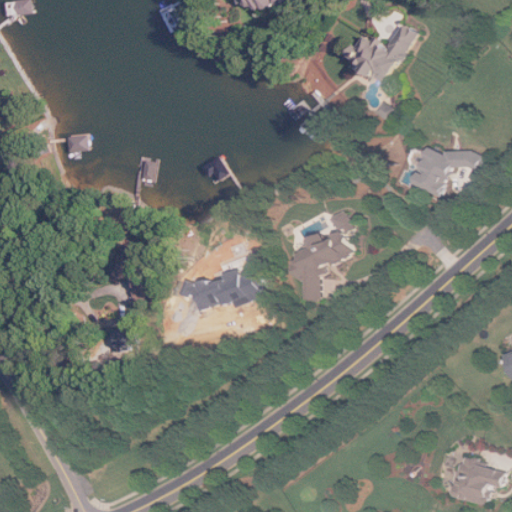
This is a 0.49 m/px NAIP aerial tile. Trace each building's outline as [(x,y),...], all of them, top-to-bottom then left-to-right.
[(396,42),(382,34),(379,38),(371,34),(365,45),(360,42),(354,53),(372,63),(370,67),(396,81),(424,30),(408,22),(396,42)] [(447,195),(462,162),(481,170),(486,158),(455,143),(451,152),(437,146),(420,183),(447,195)] [(363,254),(359,242),(359,227),(352,209),(330,218),(335,230),(313,239),(316,247),(307,250),(307,258),(299,261),(310,285),(309,299),(327,299),(328,276),(333,274),(330,268),(338,264),(339,264),(363,254)] [(150,282),(152,244),(130,243),(130,259),(121,259),(120,276),(140,276),(139,293),(156,293),(156,282),(150,282)] [(509,487),(511,477),(511,470),(469,457),(458,493),(495,505),(501,485),(509,487)]
